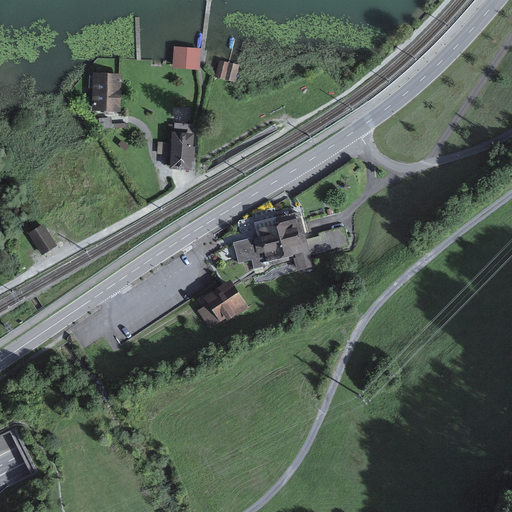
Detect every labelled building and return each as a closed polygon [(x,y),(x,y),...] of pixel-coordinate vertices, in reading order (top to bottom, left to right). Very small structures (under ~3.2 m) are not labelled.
[(172,68),(199,70),(201,48),(174,46),(172,68)] [(219,60),(215,78),(235,82),(239,65),(219,60)] [(120,112),(122,74),(94,73),(93,110),(104,111),(104,114),(114,115),(114,111),(120,112)] [(112,117),(98,118),(99,130),(129,128),(128,123),(112,124),(112,117)] [(172,131),(189,132),(190,123),(175,123),(175,125),(169,124),(168,143),(158,142),(157,154),(171,155),(172,131)] [(194,146),(195,133),(189,132),(172,131),(171,155),(169,169),(192,170),(192,161),(194,161),(195,146),(194,146)] [(300,217),(299,212),(254,222),(258,236),(261,236),(259,228),(300,217)] [(306,236),(301,217),(300,217),(259,228),(261,236),(258,236),(234,242),(239,263),(252,260),(254,269),(278,263),(277,259),(295,255),(299,270),(306,268),(313,266),(311,255),(306,236)] [(57,245),(43,223),(28,233),(42,255),(57,245)] [(349,246),(345,226),(306,236),(311,255),(349,246)] [(208,304),(198,310),(210,329),(225,318),(227,321),(249,307),(230,279),(204,297),(208,304)]
